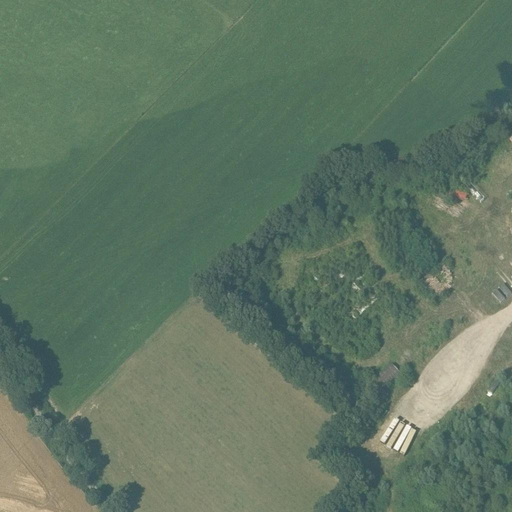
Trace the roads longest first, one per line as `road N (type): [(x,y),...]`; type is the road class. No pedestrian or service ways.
road 1 (track): [(115,511),(0,357)]
road 2 (unknown): [(511,316),(402,433)]
